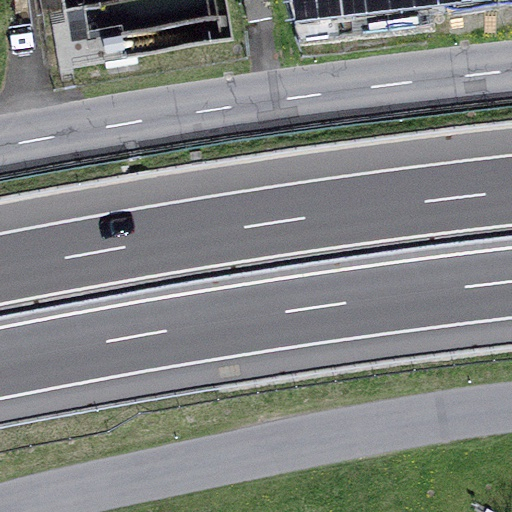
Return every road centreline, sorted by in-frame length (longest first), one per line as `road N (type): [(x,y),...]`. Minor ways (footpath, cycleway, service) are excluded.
road 1 (unclassified): [(511,411),(257,448),(0,507)]
road 2 (motorway): [(0,364),(511,281)]
road 3 (motorway): [(511,194),(0,273)]
road 4 (tertiary): [(511,70),(0,141)]
